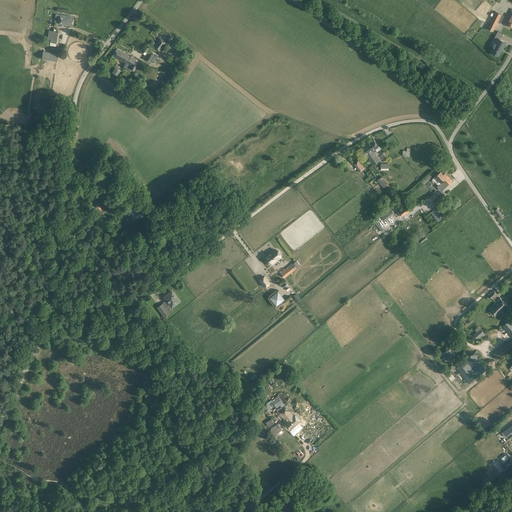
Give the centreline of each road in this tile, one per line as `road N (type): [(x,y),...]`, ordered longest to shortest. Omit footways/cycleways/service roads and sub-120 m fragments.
road 1 (unclassified): [(0,432),(52,308),(78,91),(142,0)]
road 2 (track): [(133,296),(345,147)]
road 3 (track): [(133,296),(212,511)]
road 4 (unknown): [(0,465),(67,487),(90,508),(166,501),(202,483)]
road 5 (unknown): [(324,0),(483,94)]
road 6 (unknown): [(511,267),(455,320),(471,346),(497,341)]
